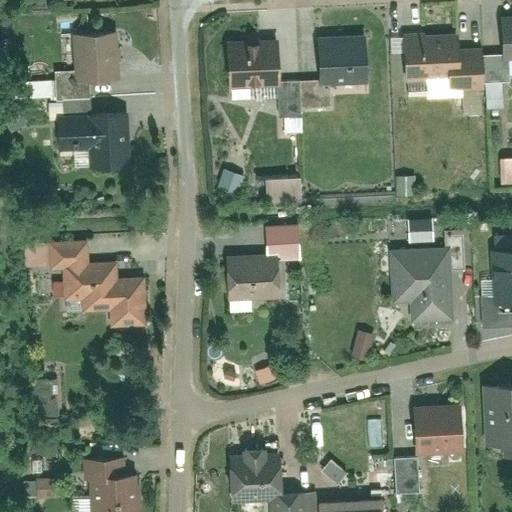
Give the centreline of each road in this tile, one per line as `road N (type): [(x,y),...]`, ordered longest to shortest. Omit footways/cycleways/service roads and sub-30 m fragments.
road 1 (residential): [(175,1),(190,407)]
road 2 (residential): [(190,407),(511,344)]
